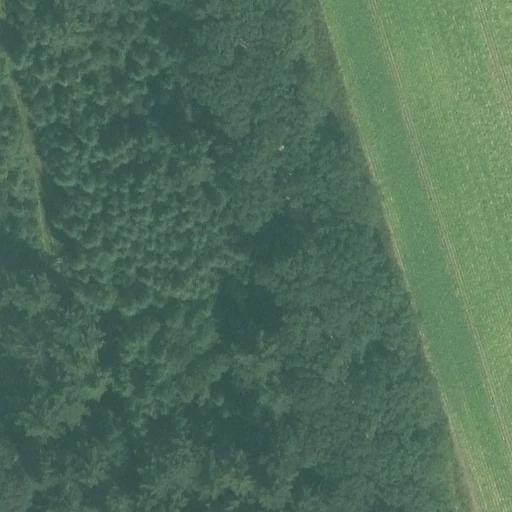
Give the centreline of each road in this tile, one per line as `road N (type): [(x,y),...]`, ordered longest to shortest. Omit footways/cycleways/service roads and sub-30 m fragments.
road 1 (track): [(394,511),(235,0)]
road 2 (track): [(0,7),(38,172),(50,272),(49,318),(20,379),(11,511)]
